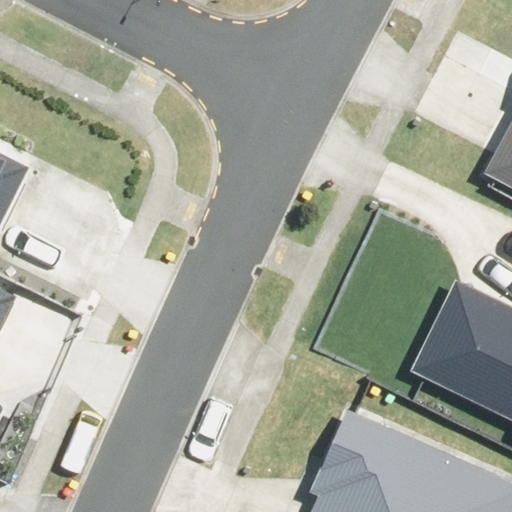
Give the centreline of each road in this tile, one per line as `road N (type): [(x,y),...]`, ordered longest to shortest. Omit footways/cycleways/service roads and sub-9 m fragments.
road 1 (residential): [(95,511),(299,101)]
road 2 (residential): [(299,101),(81,0)]
